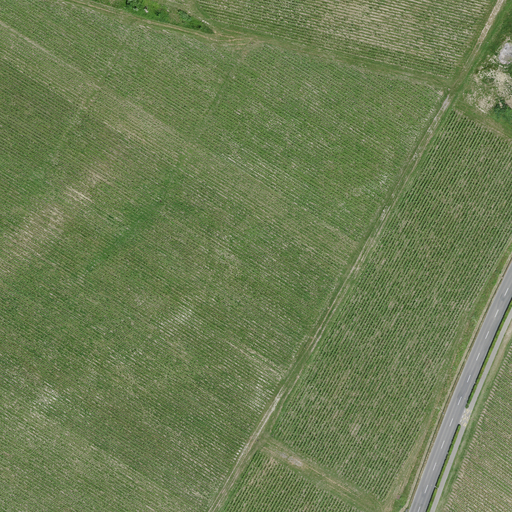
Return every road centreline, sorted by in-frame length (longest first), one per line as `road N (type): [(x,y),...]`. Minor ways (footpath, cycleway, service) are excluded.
road 1 (track): [(214,511),(457,83)]
road 2 (track): [(75,0),(204,37),(257,37),(457,83)]
road 3 (tertiary): [(418,511),(511,280)]
road 4 (track): [(255,438),(385,511)]
